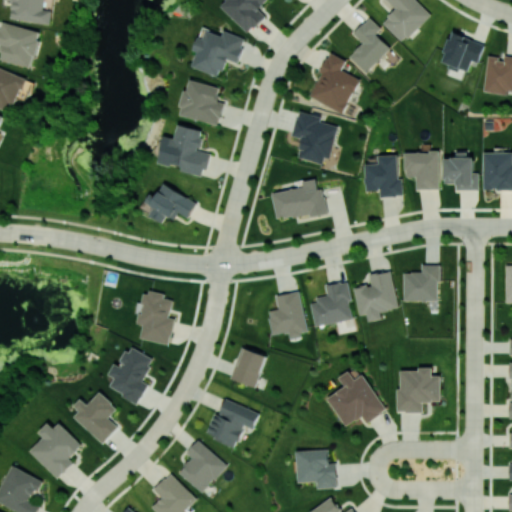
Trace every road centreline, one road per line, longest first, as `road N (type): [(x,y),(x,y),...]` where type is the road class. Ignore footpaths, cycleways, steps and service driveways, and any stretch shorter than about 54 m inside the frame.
road 1 (residential): [(15,233),(223,264),(422,229),(511,226)]
road 2 (residential): [(223,264),(206,346),(179,403),(82,511)]
road 3 (residential): [(312,27),(273,79),(223,264)]
road 4 (residential): [(473,448),(397,447),(376,467),(393,489),(473,489)]
road 5 (residential): [(475,327),(473,489)]
